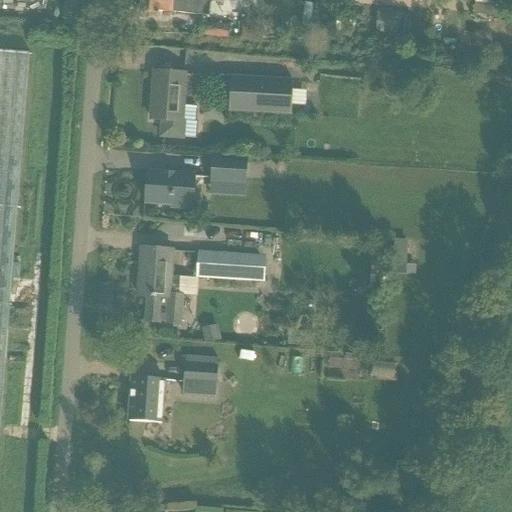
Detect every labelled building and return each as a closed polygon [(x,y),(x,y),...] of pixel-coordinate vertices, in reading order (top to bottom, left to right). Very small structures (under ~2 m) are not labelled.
[(140,0),(139,13),(157,15),(158,11),(168,12),(173,12),(173,13),(195,15),(209,17),(210,0),(140,0)] [(229,26),(223,26),(201,24),(201,36),(228,38),(229,26)] [(246,41),(261,41),(261,26),(246,26),(246,41)] [(0,439),(30,55),(0,52),(0,439)] [(185,74),(154,71),(150,119),(162,120),(161,136),(182,138),(183,120),(181,120),(185,74)] [(294,82),(232,79),(229,112),(292,116),(294,82)] [(212,156),(210,182),(245,185),(247,158),(212,156)] [(194,210),(197,176),(146,172),(144,204),(170,206),(170,208),(194,210)] [(405,274),(407,242),(395,241),(393,273),(405,274)] [(179,297),(180,278),(171,278),(173,252),(141,250),(141,251),(144,251),(143,263),(140,262),(138,297),(147,298),(145,323),(167,325),(167,326),(181,327),(183,298),(179,297)] [(199,252),(197,278),(244,280),(263,281),(264,261),(239,260),(240,254),(199,252)] [(218,327),(203,330),(206,345),(221,341),(218,327)] [(217,381),(218,359),(185,357),(183,379),(217,381)] [(161,425),(164,381),(133,378),(129,422),(161,425)] [(319,415),(340,418),(343,391),(322,389),(319,415)] [(288,482),(286,502),(318,505),(320,485),(288,482)]
